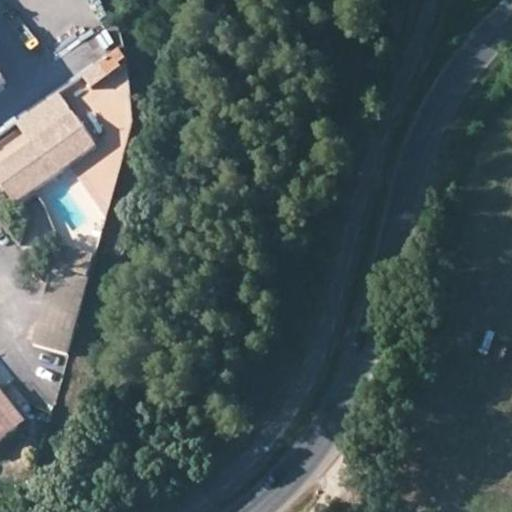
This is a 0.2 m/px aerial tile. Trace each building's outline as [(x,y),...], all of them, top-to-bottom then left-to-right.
[(71,0),(78,9),(91,0),(71,0)] [(99,52),(115,46),(109,31),(93,38),(99,52)] [(113,88),(125,80),(123,78),(131,73),(125,64),(105,76),(113,88)] [(95,100),(113,88),(105,76),(87,88),(95,100)] [(23,130),(37,152),(81,123),(66,102),(23,130)] [(37,152),(0,176),(0,182),(19,212),(103,157),(81,123),(37,152)] [(62,361),(85,270),(54,262),(31,353),(62,361)] [(0,402),(0,443),(20,428),(0,402)]
